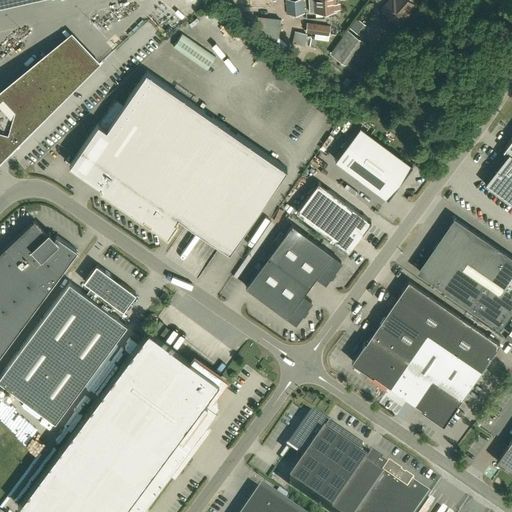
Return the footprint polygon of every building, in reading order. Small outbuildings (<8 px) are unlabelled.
[(305,12),(303,0),(285,0),(287,14),(305,12)] [(335,0),(310,0),(310,3),(309,3),(310,12),(314,11),(314,12),(336,11),(335,0)] [(388,0),(381,9),(398,25),(411,12),(408,9),(413,4),(410,1),(410,0),(388,0)] [(249,30),(260,31),(261,18),(251,17),(249,30)] [(306,31),(322,33),(323,25),(307,22),(306,31)] [(262,34),(279,37),(280,26),(264,23),(262,34)] [(295,30),(292,42),(304,45),(306,33),(295,30)] [(362,40),(348,30),(331,53),(345,64),(362,40)] [(215,56),(182,33),(173,46),(206,69),(215,56)] [(28,69),(0,95),(0,152),(2,155),(88,74),(62,47),(33,74),(28,69)] [(101,189),(143,217),(144,216),(152,221),(151,223),(168,234),(177,221),(175,220),(179,215),(230,250),(287,168),(146,70),(124,103),(115,97),(98,123),(69,164),(102,187),(101,189)] [(343,90),(347,84),(343,81),(339,87),(343,90)] [(388,198),(412,165),(360,125),(335,159),(388,198)] [(508,151),(484,183),(511,203),(511,137),(503,150),(505,148),(508,151)] [(318,181),(296,211),(349,250),(371,221),(318,181)] [(0,355),(78,250),(56,235),(55,236),(54,235),(53,236),(50,233),(51,232),(49,230),(47,232),(34,219),(0,251),(0,355)] [(440,241),(419,271),(429,278),(430,275),(434,278),(432,281),(500,328),(511,309),(511,255),(461,221),(444,245),(440,241)] [(333,253),(292,223),(245,286),(286,316),(287,315),(296,322),(311,301),(303,294),(317,276),(325,282),(341,261),(333,254),(333,253)] [(0,379),(55,421),(127,324),(107,309),(112,302),(123,310),(136,293),(121,281),(120,281),(118,281),(117,281),(116,281),(115,282),(112,280),(113,279),(113,278),(113,277),(112,275),(111,275),(96,263),(84,280),(95,288),(89,296),(69,281),(0,374),(0,379)] [(429,414),(444,424),(500,343),(408,280),(397,297),(390,307),(376,327),(371,334),(366,342),(365,341),(361,346),(362,346),(351,361),(368,372),(373,376),(374,375),(422,408),(422,409),(429,414)] [(219,381),(190,359),(149,328),(18,505),(26,511),(143,511),(171,475),(217,413),(211,409),(213,407),(212,400),(208,396),(219,381)] [(292,420),(298,409),(292,406),(286,417),(292,420)] [(313,412),(288,448),(306,460),(330,426),(331,425),(313,412)] [(306,460),(289,485),(329,511),(417,511),(429,495),(412,483),(414,481),(405,476),(404,477),(401,474),(402,473),(389,464),(387,466),(382,462),(383,460),(376,456),(372,453),(371,455),(366,462),(357,456),(362,448),(330,426),(306,460)] [(496,460),(511,471),(511,438),(507,445),(506,445),(496,460)] [(245,511),(296,511),(262,488),(245,511)]
